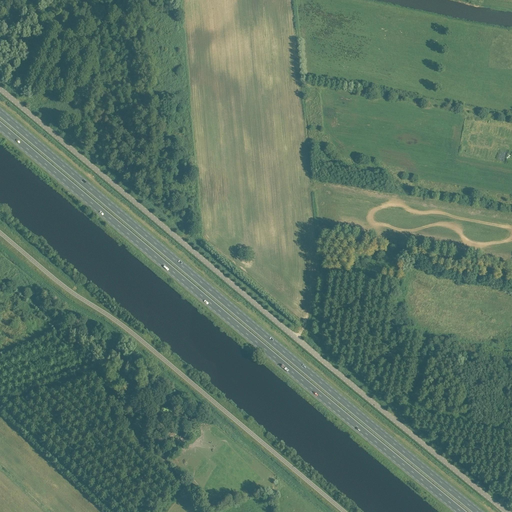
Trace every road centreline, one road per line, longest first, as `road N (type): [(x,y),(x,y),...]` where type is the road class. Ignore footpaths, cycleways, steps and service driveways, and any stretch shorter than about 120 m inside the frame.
road 1 (unclassified): [(0,88),(506,511)]
road 2 (trunk): [(476,511),(0,113)]
road 3 (trunk): [(0,126),(461,511)]
road 4 (track): [(0,265),(95,360),(133,430),(211,511)]
